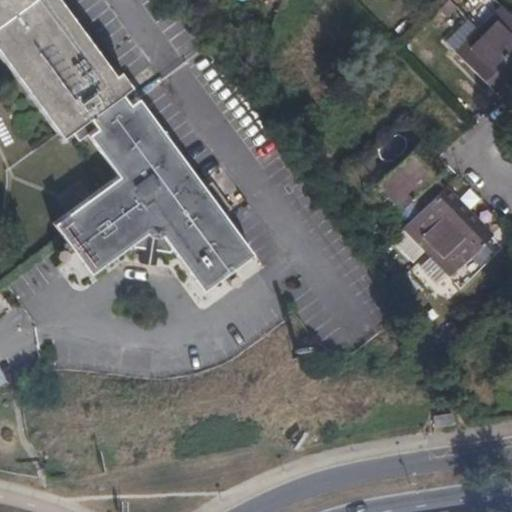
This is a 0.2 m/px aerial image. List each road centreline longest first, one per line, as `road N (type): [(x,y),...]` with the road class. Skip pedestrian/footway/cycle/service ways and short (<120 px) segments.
road 1 (primary): [(511,492),(382,511)]
road 2 (residential): [(511,179),(501,181),(474,160),(475,142),(511,100)]
